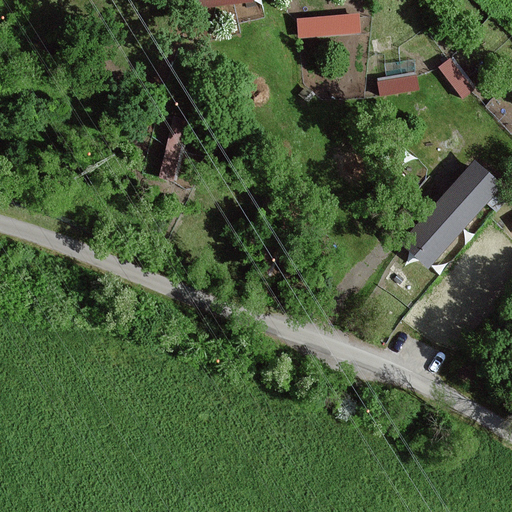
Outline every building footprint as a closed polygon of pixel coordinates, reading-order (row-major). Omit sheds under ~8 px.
[(249,0),(190,0),(192,8),(249,0)] [(356,16),(297,21),(298,38),(358,33),(356,16)] [(471,89),(448,60),(439,67),(461,96),(471,89)] [(416,89),(414,76),(379,82),(381,95),(416,89)] [(187,123),(172,119),(158,178),(173,181),(187,123)] [(497,186),(472,164),(401,245),(426,267),(497,186)] [(287,224),(275,220),(255,277),(267,281),(287,224)]
